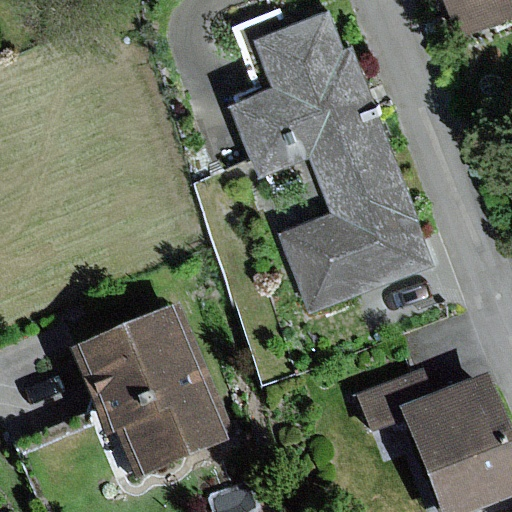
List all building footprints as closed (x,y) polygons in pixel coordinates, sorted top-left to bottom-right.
[(511,0),(447,0),(463,40),(511,20),(511,0)] [(275,92),(239,105),(263,173),(313,155),(333,213),(283,231),(311,310),(436,266),(357,44),(346,48),(332,9),(255,36),(275,92)] [(176,306),(64,352),(94,425),(100,440),(114,435),(128,468),(134,483),(232,442),(176,306)] [(397,414),(425,404),(415,375),(352,396),(363,426),(397,414)] [(425,404),(397,414),(433,511),(485,511),(511,502),(511,461),(482,383),(425,404)] [(100,440),(94,425),(21,454),(40,503),(128,468),(114,435),(100,440)]
